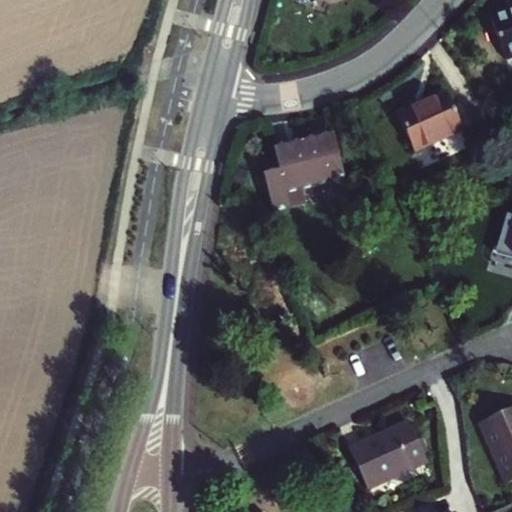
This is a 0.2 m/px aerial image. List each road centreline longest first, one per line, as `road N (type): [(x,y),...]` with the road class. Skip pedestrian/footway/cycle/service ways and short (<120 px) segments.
road 1 (residential): [(171,477),(236,460),(450,365),(511,347)]
road 2 (residential): [(214,100),(292,95),(355,73),(441,0)]
road 3 (tertiary): [(214,100),(173,332)]
road 4 (tertiary): [(173,332),(126,485)]
road 5 (tertiary): [(171,477),(173,332)]
